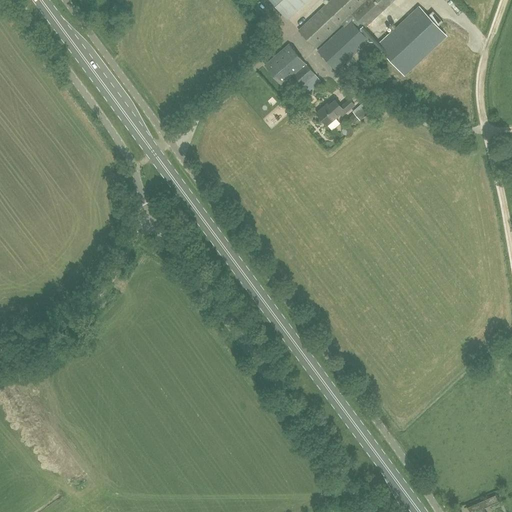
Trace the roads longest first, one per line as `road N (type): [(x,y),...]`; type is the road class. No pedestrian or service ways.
road 1 (primary): [(421,511),(39,0)]
road 2 (unclassified): [(439,511),(65,0)]
road 3 (unclassified): [(368,511),(149,217),(124,148),(14,0)]
road 4 (track): [(482,130),(439,125),(344,87),(295,35)]
road 5 (track): [(149,217),(81,311),(0,351)]
road 6 (track): [(169,141),(295,35)]
road 7 (track): [(486,131),(482,76),(506,0)]
